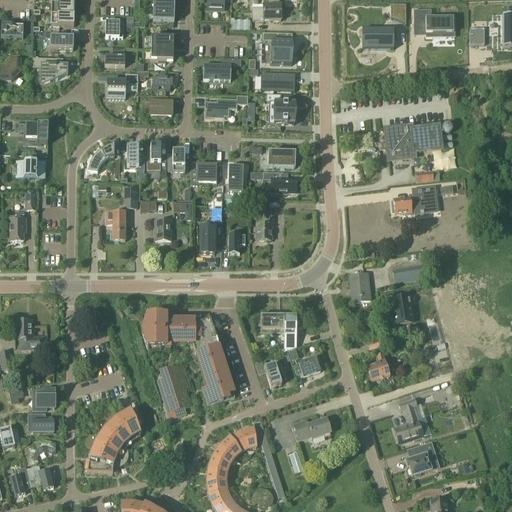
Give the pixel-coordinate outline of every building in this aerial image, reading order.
[(223,13),(223,0),(207,0),(207,12),(223,13)] [(154,1),(153,13),(174,13),(174,2),(154,1)] [(263,7),(252,7),(252,10),(253,23),(263,23),(281,23),(280,7),(279,7),(279,2),(271,2),(271,7),(263,7)] [(51,6),(51,17),(74,18),(74,7),(73,7),(51,6)] [(391,13),(391,18),(406,18),(406,7),(391,7),(391,9),(391,13)] [(431,12),(413,12),(413,26),(415,26),(425,25),(425,40),(432,40),(446,40),(446,35),(451,35),(454,35),(454,29),(454,20),(431,20),(431,12)] [(153,24),(174,25),(174,13),(153,13),(153,24)] [(51,28),(74,29),(74,18),(51,17),(51,28)] [(511,17),(502,18),(502,50),(511,49),(511,17)] [(125,29),(133,29),(134,19),(126,19),(125,29)] [(123,25),(105,24),(105,40),(123,40),(123,25)] [(232,33),(246,34),(246,24),(233,24),(232,33)] [(1,40),(23,41),(23,29),(1,28),(1,40)] [(363,31),(363,52),(392,52),(392,31),(363,31)] [(469,31),(469,48),(484,48),(484,31),(469,31)] [(73,53),(73,41),(59,40),(59,35),(45,34),(45,41),(50,41),(50,52),(73,53)] [(291,43),(289,43),(289,36),(262,35),(262,44),(270,44),(269,66),(282,66),(290,67),(291,43)] [(151,40),(151,52),(173,53),(173,41),(151,40)] [(125,58),(124,58),(124,52),(112,51),(112,58),(105,58),(105,69),(124,70),(125,58)] [(158,64),(158,66),(165,66),(165,64),(173,64),(173,53),(151,52),(151,63),(158,64)] [(0,67),(0,68),(0,82),(11,83),(20,75),(21,63),(20,63),(20,57),(11,57),(11,63),(4,62),(4,65),(3,67),(0,67)] [(67,78),(67,67),(63,67),(63,61),(32,61),(32,68),(42,68),(42,82),(53,81),(53,83),(58,82),(58,79),(67,78)] [(203,66),(203,82),(230,83),(231,67),(203,66)] [(261,75),(261,92),(291,93),(291,85),(293,85),(293,76),(261,75)] [(107,85),(106,101),(125,102),(126,93),(138,94),(138,82),(138,77),(126,77),(126,85),(107,85)] [(151,82),(151,92),(157,93),(157,99),(162,99),(165,99),(165,93),(170,93),(170,89),(172,89),(172,83),(170,83),(167,83),(167,81),(158,80),(158,82),(151,82)] [(266,97),(266,104),(269,104),(269,115),(294,116),(294,114),(296,114),(296,108),(294,108),(294,104),(281,104),(281,97),(266,97)] [(224,121),(224,119),(228,120),(229,112),(237,112),(237,107),(247,108),(248,99),(237,98),(237,102),(217,101),(217,105),(205,105),(205,108),(206,108),(206,110),(205,110),(205,112),(206,112),(205,121),(224,121)] [(147,99),(147,105),(151,105),(151,118),(159,118),(159,120),(166,120),(166,118),(171,118),(172,105),(161,105),(162,99),(157,99),(147,99)] [(296,117),(294,117),(294,116),(269,115),(269,126),(266,126),(265,133),(280,133),(281,126),(294,127),(294,123),(296,123),(296,117)] [(47,127),(14,126),(14,133),(26,133),(25,140),(37,141),(36,147),(47,147),(47,127)] [(430,154),(441,152),(438,129),(427,131),(412,133),(411,128),(385,131),(386,145),(382,145),(382,150),(387,149),(388,163),(415,160),(414,155),(424,154),(430,154)] [(90,165),(88,175),(97,176),(99,169),(101,165),(104,162),(111,159),(115,158),(115,149),(108,151),(100,155),(95,159),(90,165)] [(138,149),(127,149),(127,170),(138,170),(138,149)] [(146,149),(146,175),(160,175),(160,149),(146,149)] [(184,157),(184,154),(172,154),(172,176),(184,176),(184,169),(188,169),(187,166),(187,163),(186,161),(184,157)] [(268,155),(267,169),(294,170),(295,156),(268,155)] [(16,164),(16,180),(44,181),(45,164),(16,164)] [(191,173),(190,187),(197,188),(197,185),(216,185),(216,168),(196,168),(196,174),(191,173)] [(228,169),(228,195),(241,195),(242,195),(242,183),(243,169),(235,169),(228,169)] [(432,173),(415,175),(416,185),(433,183),(432,173)] [(287,195),(295,195),(295,181),(283,181),(283,175),(263,175),(263,182),(271,182),(271,194),(279,195),(279,197),(287,197),(287,195)] [(105,186),(92,186),(92,199),(106,198),(105,186)] [(452,188),(441,190),(441,197),(452,195),(452,188)] [(394,209),(392,209),(392,215),(394,215),(394,217),(403,216),(403,218),(411,217),(410,215),(411,215),(411,214),(414,213),(415,216),(420,216),(423,216),(423,215),(429,215),(428,205),(435,204),(435,198),(434,189),(412,191),(413,201),(410,201),(410,200),(393,202),(394,209)] [(124,191),(124,212),(137,212),(137,191),(124,191)] [(26,213),(35,213),(35,194),(25,195),(26,213)] [(250,203),(250,212),(266,213),(266,203),(250,203)] [(192,206),(177,206),(177,215),(185,215),(185,223),(192,223),(192,206)] [(9,228),(9,244),(15,244),(17,245),(21,245),(22,244),(23,244),(23,228),(26,228),(26,221),(24,221),(24,215),(15,216),(15,228),(9,228)] [(125,243),(125,215),(105,215),(105,227),(112,227),(112,243),(125,243)] [(273,227),(273,221),(265,221),(265,227),(256,227),(256,243),(271,243),(272,227),(273,227)] [(155,243),(172,243),(172,223),(155,223),(155,243)] [(215,230),(201,230),(201,256),(215,256),(215,230)] [(228,256),(239,256),(239,247),(245,247),(245,237),(228,237),(228,256)] [(397,287),(427,282),(426,268),(394,273),(397,287)] [(352,305),(370,302),(367,276),(349,278),(352,305)] [(408,298),(391,302),(396,328),(411,325),(409,318),(412,318),(408,298)] [(171,319),(147,319),(142,335),(147,350),(166,350),(166,344),(192,343),(192,347),(196,357),(199,356),(212,395),(204,398),(207,409),(235,400),(219,350),(220,350),(209,317),(194,322),(194,323),(172,323),(171,319)] [(284,355),(296,351),(296,320),(261,320),(261,335),(284,335),(284,355)] [(43,349),(43,336),(32,336),(32,331),(31,331),(31,323),(15,323),(16,340),(24,340),(24,349),(43,349)] [(370,352),(384,348),(381,340),(367,344),(370,352)] [(11,370),(8,353),(0,354),(0,357),(1,363),(3,372),(7,371),(11,370)] [(294,353),(289,354),(291,363),(297,361),(294,353)] [(371,385),(390,379),(382,356),(376,357),(379,366),(367,369),(371,385)] [(320,374),(316,360),(299,365),(299,366),(293,368),(296,377),(302,375),(303,380),(320,374)] [(275,367),(264,370),(262,363),(255,365),(259,378),(265,375),(270,390),(281,387),(275,367)] [(181,417),(179,412),(190,408),(185,394),(195,391),(187,367),(161,375),(163,381),(157,382),(170,421),(181,417)] [(51,389),(32,393),(32,399),(37,399),(37,413),(46,413),(46,410),(55,410),(55,394),(51,395),(51,389)] [(22,392),(9,394),(11,407),(19,405),(18,400),(23,399),(22,392)] [(394,431),(399,446),(421,439),(412,410),(416,409),(414,402),(399,407),(401,414),(405,413),(409,426),(394,431)] [(124,449),(123,448),(130,441),(139,437),(140,437),(129,413),(116,421),(104,432),(95,445),(89,459),(89,462),(87,474),(86,475),(113,477),(113,476),(115,476),(117,466),(119,466),(121,465),(122,464),(124,463),(125,462),(126,460),(126,459),(127,457),(127,456),(127,455),(126,453),(126,452),(125,450),(124,449)] [(53,434),(53,422),(41,422),(41,416),(28,416),(28,423),(30,423),(30,434),(53,434)] [(312,441),(330,435),(326,421),(308,427),(306,423),(294,427),(299,442),(311,438),(312,441)] [(17,432),(11,433),(10,430),(0,432),(0,438),(2,448),(3,452),(15,449),(14,446),(20,444),(19,441),(17,432)] [(253,431),(240,434),(247,452),(255,450),(256,450),(253,430),(252,430),(253,431)] [(229,440),(240,456),(247,452),(240,434),(229,440)] [(20,444),(21,449),(23,449),(29,442),(29,440),(19,441),(20,444)] [(229,440),(219,449),(234,461),(240,456),(229,440)] [(26,460),(28,468),(36,466),(38,464),(37,460),(38,456),(43,453),(47,454),(53,456),(55,455),(55,447),(49,444),(43,443),(36,445),(30,450),(28,454),(26,460)] [(436,461),(431,446),(414,451),(416,460),(405,463),(407,470),(409,469),(411,477),(414,477),(415,478),(419,476),(420,475),(430,471),(428,464),(436,461)] [(234,461),(219,449),(212,459),(229,468),(234,461)] [(289,457),(295,476),(303,473),(297,454),(289,457)] [(229,468),(212,459),(208,471),(226,476),(229,468)] [(467,467),(459,469),(462,477),(469,474),(467,467)] [(39,468),(26,471),(29,482),(37,480),(38,485),(41,484),(43,493),(54,490),(53,485),(54,485),(55,485),(55,474),(54,474),(50,474),(49,472),(40,474),(39,468)] [(19,478),(8,481),(11,493),(13,493),(14,499),(25,496),(24,490),(30,489),(30,490),(31,490),(29,482),(26,471),(26,469),(18,471),(19,478)] [(225,484),(226,476),(208,471),(206,484),(225,484)] [(225,484),(206,484),(208,497),(226,492),(225,484)] [(226,492),(208,497),(212,509),(229,500),(226,492)] [(260,496),(259,494),(257,495),(256,496),(255,497),(254,499),(254,500),(253,501),(253,503),(254,504),(254,506),(258,504),(259,505),(259,506),(260,507),(261,508),(262,508),(264,509),(265,509),(266,508),(267,508),(268,508),(269,507),(270,506),(271,505),(271,504),(272,502),(272,501),(271,500),(271,499),(271,498),(270,498),(269,496),(268,495),(267,495),(265,494),(264,494),(262,495),(260,496)] [(229,500),(212,509),(214,511),(228,511),(234,507),(229,500)] [(430,511),(447,511),(446,502),(430,504),(430,511)]
